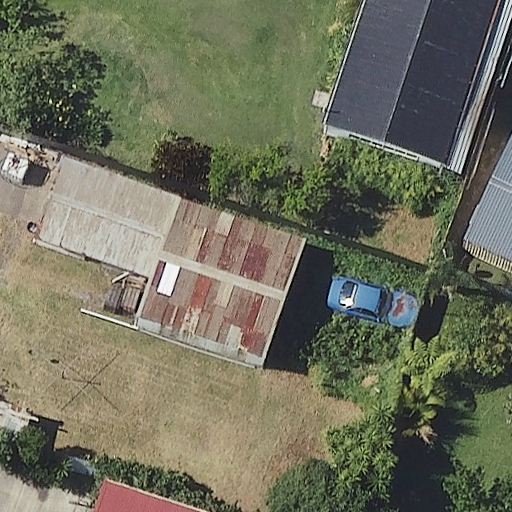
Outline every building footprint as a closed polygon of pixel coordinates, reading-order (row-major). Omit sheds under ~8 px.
[(511,0),(378,0),(336,142),(479,185),(511,73),(511,0)] [(511,172),(475,253),(511,270),(511,172)] [(84,179),(60,249),(157,283),(141,329),(276,376),(317,261),(84,179)] [(49,420),(0,402),(0,454),(32,467),(49,420)] [(168,511),(123,496),(117,511),(168,511)]
